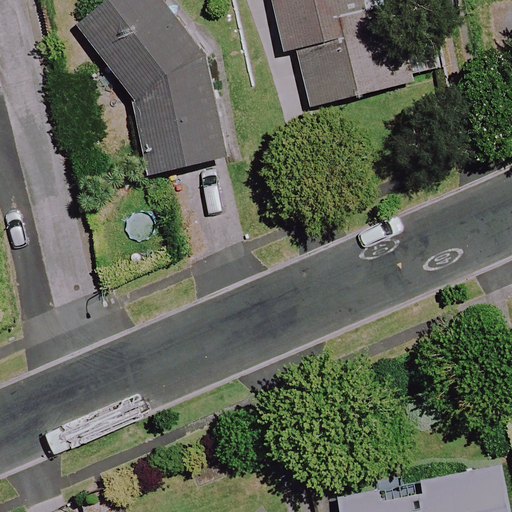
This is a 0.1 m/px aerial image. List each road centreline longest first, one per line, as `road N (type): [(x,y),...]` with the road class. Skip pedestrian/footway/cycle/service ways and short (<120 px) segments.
road 1 (residential): [(0,428),(511,204)]
road 2 (unknown): [(103,383),(8,0)]
